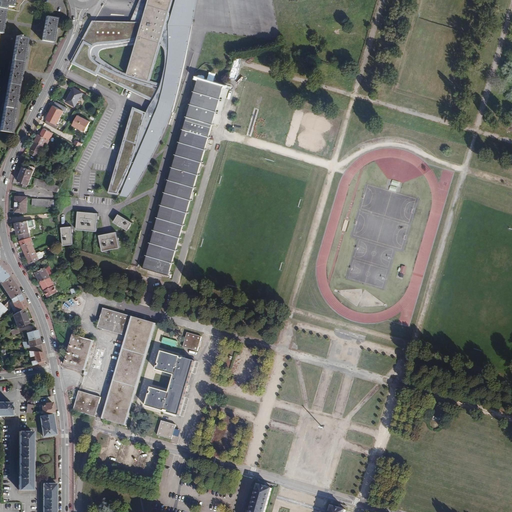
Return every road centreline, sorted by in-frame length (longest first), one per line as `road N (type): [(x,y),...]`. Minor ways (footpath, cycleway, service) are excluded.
road 1 (tertiary): [(67,47),(2,188)]
road 2 (tertiary): [(54,368),(65,511)]
road 3 (tertiary): [(9,255),(35,302),(54,368)]
